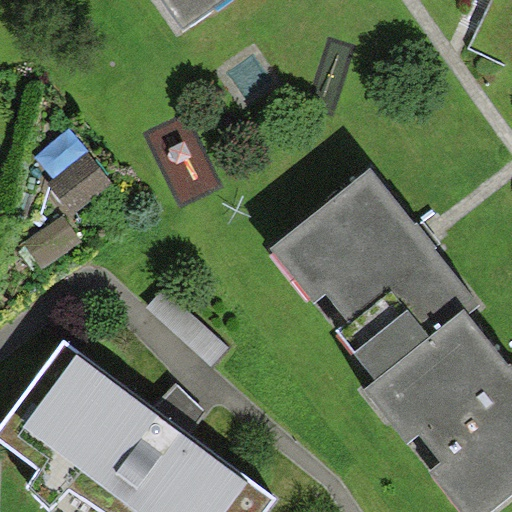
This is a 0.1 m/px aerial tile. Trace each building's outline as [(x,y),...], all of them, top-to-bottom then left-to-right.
[(157,0),(181,35),(232,0),(157,0)] [(90,156),(50,184),(71,215),(111,187),(90,156)] [(376,177),(281,251),(322,303),(335,293),(358,323),(345,333),(388,388),(378,396),(417,446),(426,438),(454,472),(444,480),(468,511),(499,511),(511,502),(511,375),(464,315),(476,306),(424,239),(376,177)] [(62,220),(26,246),(43,269),(79,243),(62,220)] [(165,294),(150,310),(212,366),(227,350),(165,294)] [(273,511),(275,511),(66,356),(0,444),(0,452),(40,482),(29,499),(42,511),(57,511),(70,499),(89,511),(273,511)]
